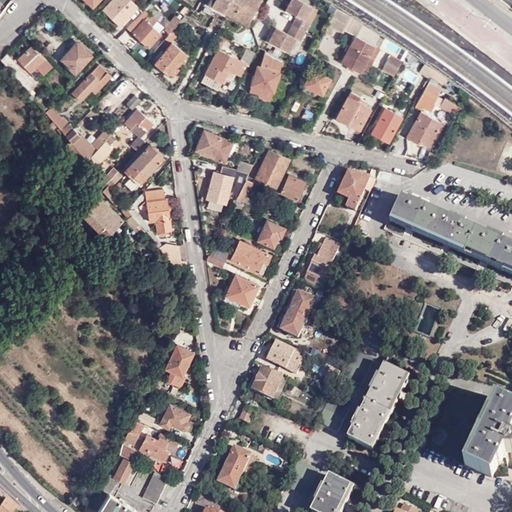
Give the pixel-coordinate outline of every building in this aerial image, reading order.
[(129,0),(110,0),(103,9),(119,24),(125,18),(131,23),(132,22),(142,11),(129,0)] [(253,16),(257,19),(261,11),(256,8),(260,0),(215,0),(212,6),(248,25),(253,16)] [(296,27),(304,31),(309,21),(304,19),(311,6),(300,0),(288,0),(284,8),(295,15),(290,23),(296,27)] [(351,16),(337,7),(327,26),(334,29),(342,33),(351,16)] [(131,23),(126,27),(127,28),(132,24),(143,12),(144,10),(145,10),(144,9),(132,22),(131,23)] [(143,12),(132,24),(127,28),(148,46),(160,32),(152,25),(157,19),(149,12),(148,13),(145,10),(144,10),(143,12)] [(177,22),(180,20),(175,16),(164,29),(169,33),(177,22)] [(253,27),(257,19),(253,16),(248,25),(253,27)] [(169,33),(159,45),(164,50),(183,27),(177,22),(169,33)] [(267,40),(287,51),(294,37),(291,36),(296,27),(290,23),(286,33),(275,27),(267,40)] [(334,29),(327,26),(324,32),(331,36),(334,29)] [(294,37),(299,40),(304,31),(296,27),(291,36),(294,37)] [(361,72),(363,68),(375,45),(355,34),(341,62),(361,72)] [(69,69),(76,75),(93,56),(74,39),(67,46),(71,50),(61,61),(69,69)] [(187,55),(172,43),(155,62),(171,77),(179,69),(177,67),(187,55)] [(375,45),(363,68),(368,71),(380,47),(375,45)] [(43,74),(50,66),(31,46),(18,59),(35,77),(41,72),(43,74)] [(247,64),(249,65),(255,53),(246,48),(240,61),(217,50),(205,74),(221,83),(225,77),(230,80),(234,73),(240,76),(247,64)] [(278,73),(282,60),(266,51),(261,67),(258,66),(249,91),(258,94),(260,89),(273,93),(280,73),(278,73)] [(31,82),(7,54),(1,59),(25,87),(31,82)] [(389,62),(399,67),(402,61),(392,56),(389,62)] [(410,56),(407,64),(418,68),(421,60),(410,56)] [(382,70),(394,77),(399,67),(389,62),(387,61),(382,70)] [(431,74),(433,69),(424,63),(421,68),(431,74)] [(81,102),(108,73),(99,65),(72,93),(81,102)] [(74,83),(79,78),(76,75),(69,69),(66,73),(71,77),(70,78),(74,83)] [(331,79),(312,69),(302,88),(314,95),(316,91),(322,95),(331,79)] [(441,84),(445,78),(433,69),(431,74),(429,76),(441,84)] [(459,97),(463,91),(445,78),(441,84),(459,97)] [(406,91),(410,83),(401,79),(397,86),(406,91)] [(433,102),(437,96),(425,89),(417,103),(432,111),(436,103),(433,102)] [(37,91),(31,96),(46,113),(51,107),(37,91)] [(466,102),(469,95),(463,91),(459,97),(466,102)] [(133,110),(141,101),(135,95),(126,104),(133,110)] [(443,95),(437,107),(453,116),(460,104),(443,95)] [(371,109),(348,97),(338,115),(349,122),(348,124),(359,130),(371,109)] [(62,118),(52,106),(51,107),(46,113),(52,120),(53,121),(57,127),(61,131),(69,123),(64,117),(62,118)] [(140,137),(141,137),(154,123),(138,108),(125,123),(140,137)] [(389,140),(402,118),(384,109),(372,131),(389,140)] [(429,147),(441,123),(421,112),(407,138),(418,144),(420,142),(429,147)] [(47,135),(55,128),(57,127),(53,121),(43,130),(47,135)] [(66,137),(75,129),(71,125),(62,132),(66,137)] [(64,139),(66,137),(62,132),(61,131),(57,127),(55,128),(64,139)] [(80,135),(75,129),(66,137),(82,156),(86,162),(107,139),(110,135),(112,134),(106,129),(93,144),(83,133),(80,135)] [(221,161),(229,141),(205,131),(197,150),(221,161)] [(115,140),(110,135),(107,139),(112,143),(115,140)] [(82,156),(66,137),(64,139),(60,143),(63,147),(61,149),(68,157),(67,158),(72,165),(79,159),(82,156)] [(137,151),(146,142),(141,137),(140,137),(132,146),(137,151)] [(107,139),(86,162),(93,169),(96,173),(100,168),(95,162),(112,143),(107,139)] [(141,185),(165,159),(150,145),(126,171),(141,185)] [(256,177),(277,187),(290,159),(269,150),(256,177)] [(86,162),(82,156),(79,159),(90,171),(93,169),(86,162)] [(249,173),(254,164),(240,160),(238,170),(249,173)] [(246,180),(249,173),(238,170),(222,165),(220,173),(213,172),(206,198),(227,203),(233,177),(235,177),(235,179),(236,179),(233,194),(238,195),(246,180)] [(111,180),(117,173),(113,169),(107,176),(111,180)] [(122,176),(118,172),(117,173),(111,180),(106,185),(108,187),(110,190),(122,176)] [(371,192),(377,180),(349,172),(338,194),(350,200),(347,206),(357,211),(357,209),(362,199),(366,190),(371,192)] [(297,200),(305,182),(289,175),(281,192),(297,200)] [(106,185),(111,180),(107,176),(102,181),(106,185)] [(253,183),(246,180),(238,195),(236,198),(241,200),(246,203),(259,209),(261,203),(247,196),(253,183)] [(122,204),(110,190),(108,187),(103,192),(117,207),(118,206),(129,219),(127,220),(134,228),(139,224),(138,223),(126,210),(122,204)] [(158,233),(172,231),(167,199),(165,199),(163,190),(146,193),(151,221),(156,221),(158,233)] [(126,210),(135,201),(130,195),(122,204),(126,210)] [(279,197),(275,195),(268,209),(273,211),(279,197)] [(403,197),(393,219),(511,271),(511,244),(498,239),(499,237),(496,236),(495,238),(461,222),(462,221),(458,219),(458,221),(424,206),(425,204),(421,203),(421,204),(403,197)] [(122,220),(98,198),(83,214),(100,230),(99,232),(105,238),(122,220)] [(366,200),(362,199),(357,209),(361,211),(366,200)] [(140,204),(136,200),(135,201),(126,210),(138,223),(143,219),(135,210),(140,204)] [(148,225),(143,219),(138,223),(139,224),(141,227),(143,230),(148,225)] [(280,236),(284,227),(266,219),(257,238),(273,246),(278,235),(280,236)] [(164,244),(148,225),(143,230),(159,248),(164,244)] [(341,235),(338,240),(346,244),(348,239),(341,235)] [(324,281),(340,244),(327,238),(318,257),(315,256),(304,280),(316,286),(320,279),(324,281)] [(272,255),(239,240),(231,259),(263,274),(272,255)] [(181,265),(179,246),(166,243),(164,244),(159,248),(174,265),(181,265)] [(214,244),(208,255),(225,262),(228,256),(222,254),(225,249),(214,244)] [(208,255),(207,258),(208,267),(212,268),(215,263),(223,266),(225,262),(208,255)] [(258,284),(235,273),(225,294),(248,305),(258,284)] [(316,309),(318,302),(299,293),(282,330),(299,338),(300,337),(303,338),(307,330),(303,329),(313,308),(316,309)] [(287,369),(296,350),(276,341),(268,359),(287,369)] [(181,376),(193,352),(177,344),(165,368),(181,376)] [(354,349),(343,371),(341,375),(361,385),(374,359),(354,349)] [(386,366),(396,371),(400,362),(390,357),(386,366)] [(333,365),(328,376),(338,381),(341,375),(343,371),(333,365)] [(407,377),(396,371),(386,366),(377,383),(375,381),(373,385),(375,387),(359,420),(356,418),(354,422),(357,423),(349,439),(370,450),(407,377)] [(283,377),(264,368),(254,389),(273,398),(283,377)] [(320,392),(324,394),(330,397),(331,396),(338,381),(328,376),(320,392)] [(311,419),(307,425),(314,429),(318,422),(330,397),(324,394),(312,419),(311,419)] [(147,403),(152,405),(155,398),(151,396),(147,403)] [(330,397),(318,422),(338,432),(351,406),(331,396),(330,397)] [(511,435),(511,406),(496,399),(466,465),(493,478),(505,452),(511,455),(511,459),(511,437),(511,435)] [(190,414),(171,405),(161,424),(171,429),(173,425),(183,431),(186,430),(188,429),(189,426),(189,424),(187,421),(190,414)] [(249,424),(256,411),(247,406),(240,420),(249,424)] [(150,426),(154,419),(140,412),(136,419),(150,426)] [(143,426),(134,421),(128,433),(138,438),(143,426)] [(165,450),(168,443),(165,442),(167,438),(161,434),(158,440),(146,435),(139,450),(163,462),(169,451),(165,450)] [(177,447),(168,443),(165,450),(169,451),(174,454),(177,447)] [(120,455),(136,463),(141,453),(124,445),(120,455)] [(235,447),(227,465),(244,473),(252,455),(235,447)] [(109,475),(97,493),(102,497),(105,492),(109,494),(113,485),(115,486),(119,480),(127,483),(136,465),(119,457),(111,476),(109,475)] [(319,471),(299,461),(290,479),(287,487),(307,497),(319,471)] [(244,473),(227,465),(219,482),(236,489),(239,482),(244,473)] [(157,505),(168,479),(155,473),(144,498),(157,505)] [(244,473),(239,482),(244,484),(248,475),(244,473)] [(340,511),(352,487),(331,476),(322,493),(320,492),(318,495),(321,497),(313,511),(340,511)] [(273,487),(284,493),(287,487),(290,479),(285,477),(282,483),(276,481),(273,487)] [(268,492),(281,498),(284,493),(273,487),(270,486),(268,492)] [(139,511),(109,494),(97,511),(139,511)] [(11,511),(15,508),(4,499),(4,500),(0,505),(0,511),(11,511)]
